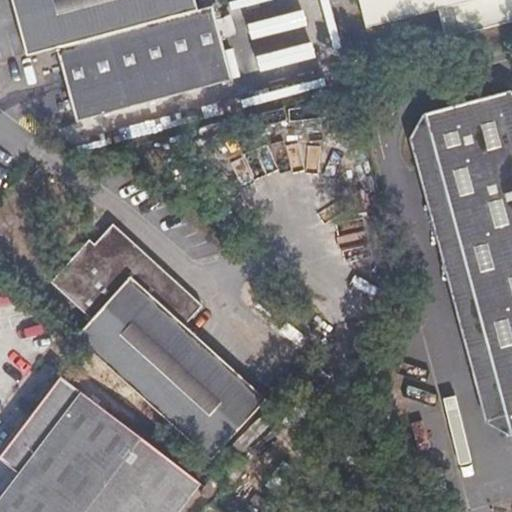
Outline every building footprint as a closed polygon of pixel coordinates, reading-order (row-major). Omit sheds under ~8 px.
[(9,0),(22,49),(53,41),(198,6),(196,0),(9,0)] [(511,0),(358,0),(365,26),(438,8),(446,37),(511,20),(511,0)] [(198,6),(53,41),(72,116),(230,76),(211,2),(198,6)] [(316,46),(318,55),(329,52),(326,42),(316,46)] [(511,92),(509,90),(425,114),(410,140),(418,170),(439,170),(438,244),(461,244),(459,319),(480,319),(479,395),(497,396),(501,398),(511,438),(511,92)] [(89,324),(72,343),(207,467),(263,404),(182,331),(201,310),(112,229),(94,249),(88,244),(48,286),(89,324)] [(0,511),(178,511),(197,488),(57,381),(0,453),(0,467),(13,477),(0,493),(0,511)]
